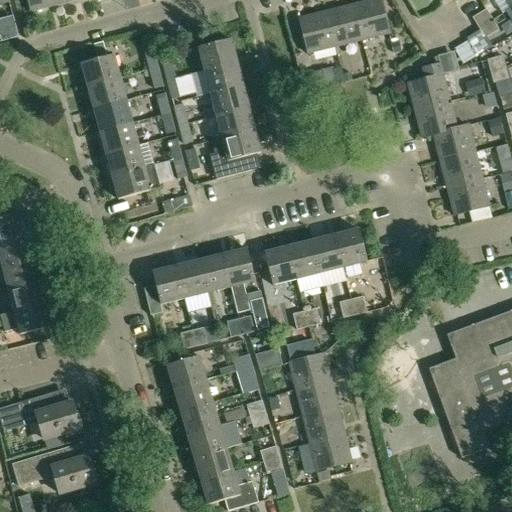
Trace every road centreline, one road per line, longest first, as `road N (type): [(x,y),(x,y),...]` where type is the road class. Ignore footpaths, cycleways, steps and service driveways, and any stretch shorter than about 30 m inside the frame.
road 1 (residential): [(511,226),(430,245),(409,239),(393,166),(296,189)]
road 2 (residential): [(0,111),(37,48),(212,0)]
road 3 (residential): [(296,189),(222,205),(195,236),(88,262)]
road 4 (residential): [(296,189),(243,0)]
road 5 (residential): [(171,511),(120,351)]
road 6 (residential): [(88,262),(61,176),(0,146)]
road 7 (residential): [(0,381),(120,351)]
